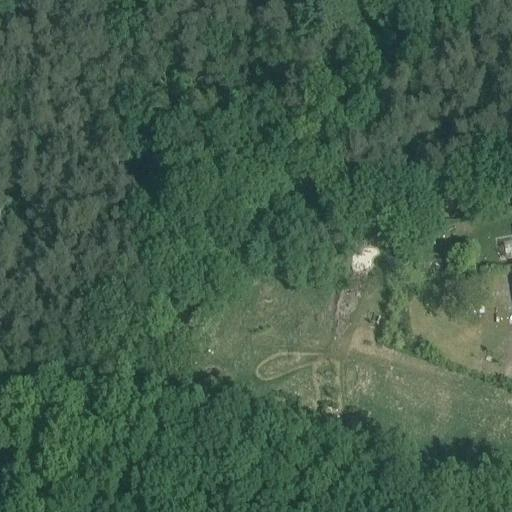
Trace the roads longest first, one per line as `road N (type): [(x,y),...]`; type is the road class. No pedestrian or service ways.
road 1 (unclassified): [(453,0),(99,431)]
road 2 (track): [(511,194),(312,227),(270,222)]
